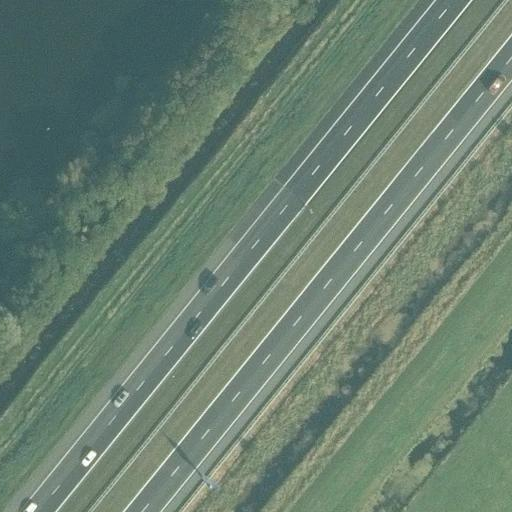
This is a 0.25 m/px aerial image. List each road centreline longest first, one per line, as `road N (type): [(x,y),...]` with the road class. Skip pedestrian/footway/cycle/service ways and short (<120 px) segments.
road 1 (motorway): [(450,0),(31,511)]
road 2 (motorway): [(134,511),(511,48)]
